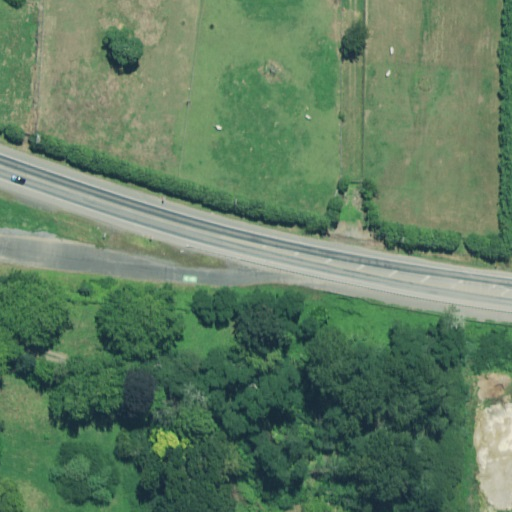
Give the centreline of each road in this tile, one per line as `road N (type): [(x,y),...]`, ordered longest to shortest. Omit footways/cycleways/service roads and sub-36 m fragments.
road 1 (secondary): [(511,293),(216,236),(0,163)]
road 2 (residential): [(0,247),(222,279)]
